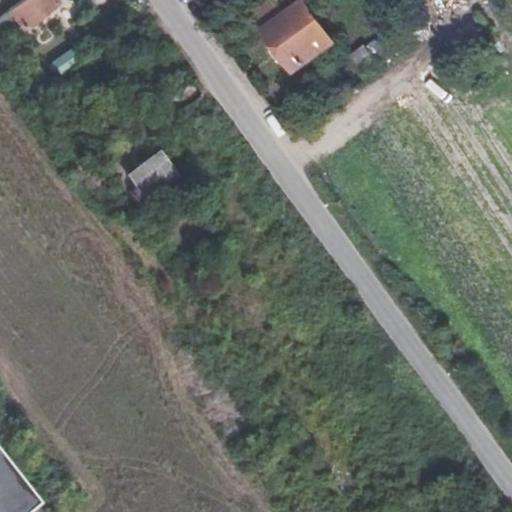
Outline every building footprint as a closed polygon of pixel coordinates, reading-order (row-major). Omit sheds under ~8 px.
[(0,32),(6,41),(56,3),(53,0),(21,0),(0,16),(0,32)] [(295,73),(336,43),(304,0),(273,0),(254,14),(278,48),(283,56),(295,73)] [(369,81),(404,56),(389,35),(368,49),(366,46),(351,57),(369,81)] [(278,60),(283,56),(278,48),(272,52),(278,60)] [(180,178),(160,153),(128,178),(134,186),(143,198),(147,203),(180,178)] [(137,203),(143,198),(134,186),(127,191),(137,203)] [(0,459),(0,511),(23,511),(36,502),(0,459)]
